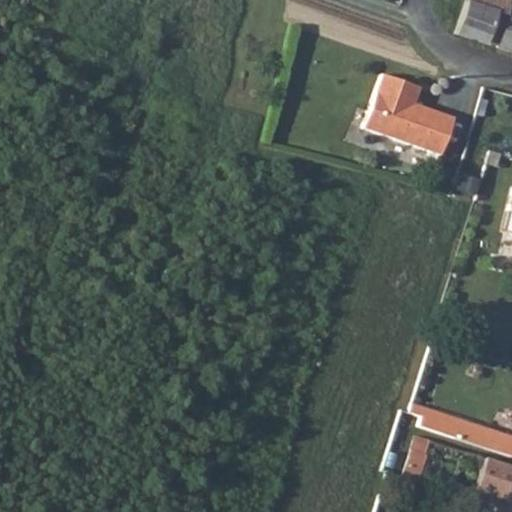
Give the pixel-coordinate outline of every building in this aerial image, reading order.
[(464,0),(453,35),(491,46),(506,0),(464,0)] [(511,0),(506,0),(491,46),(511,52),(511,0)] [(373,83),(409,94),(411,87),(376,75),(373,83)] [(401,113),(405,103),(409,94),(373,83),(365,108),(421,124),(424,117),(411,113),(410,116),(401,113)] [(424,117),(426,111),(405,103),(401,113),(410,116),(411,113),(424,117)] [(446,118),(428,112),(426,118),(424,117),(421,124),(365,108),(358,128),(433,155),(446,118)] [(511,208),(507,207),(502,226),(511,229),(511,208)] [(508,456),(511,447),(511,438),(498,433),(491,450),(508,456)] [(424,439),(411,434),(404,458),(418,462),(424,439)] [(469,488),(496,498),(511,502),(511,467),(478,456),(469,488)] [(511,511),(511,502),(496,498),(491,511),(511,511)]
